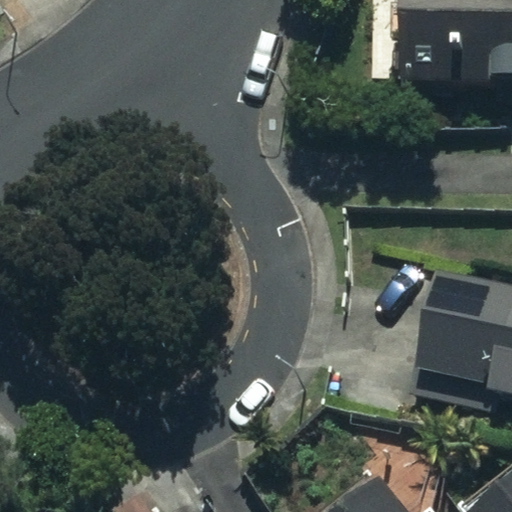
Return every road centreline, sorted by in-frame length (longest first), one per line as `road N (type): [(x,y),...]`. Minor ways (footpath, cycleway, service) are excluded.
road 1 (residential): [(172,67),(277,228),(279,341),(244,396),(140,432),(23,398),(0,358)]
road 2 (unknown): [(279,153),(511,178)]
road 3 (residential): [(0,168),(172,67)]
